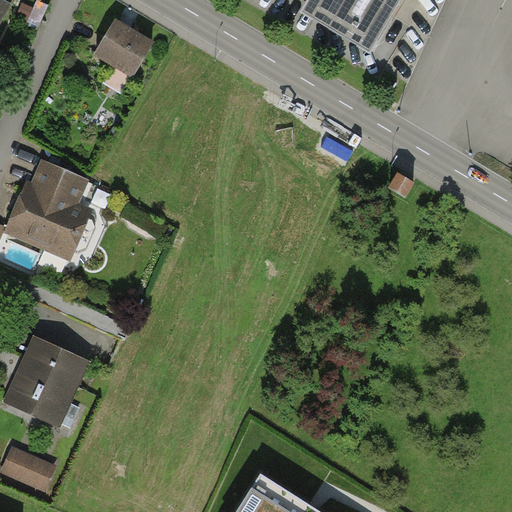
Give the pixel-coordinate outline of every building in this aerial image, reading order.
[(0,0),(0,32),(18,3),(12,0),(0,0)] [(407,0),(314,0),(303,19),(372,60),(407,0)] [(159,42),(121,19),(100,53),(139,76),(159,42)] [(85,181),(46,164),(35,190),(30,187),(11,232),(68,257),(88,212),(74,206),(85,181)] [(88,366),(34,342),(9,399),(63,423),(88,366)] [(55,468),(14,451),(4,474),(46,491),(55,468)] [(317,511),(261,476),(238,511),(317,511)]
